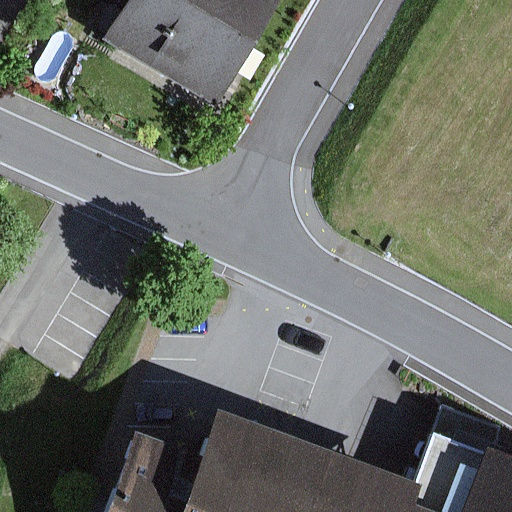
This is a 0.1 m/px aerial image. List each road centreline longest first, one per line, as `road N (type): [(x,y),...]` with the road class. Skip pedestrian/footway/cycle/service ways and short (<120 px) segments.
road 1 (residential): [(221,231),(511,381)]
road 2 (residential): [(354,0),(221,231)]
road 3 (unclassified): [(100,181),(0,336)]
road 4 (residential): [(100,181),(221,231)]
